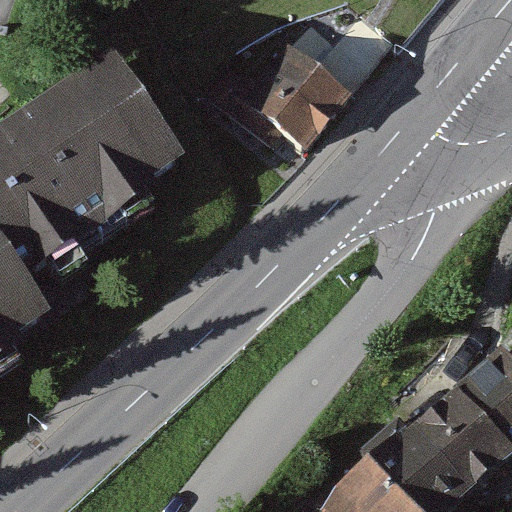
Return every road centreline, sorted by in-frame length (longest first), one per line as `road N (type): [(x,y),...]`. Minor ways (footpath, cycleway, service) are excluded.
road 1 (secondary): [(410,118),(269,276),(18,511)]
road 2 (tertiary): [(413,261),(200,511)]
road 3 (secondary): [(510,0),(410,118)]
road 4 (tertiary): [(413,261),(511,152)]
road 5 (tertiary): [(435,136),(438,191),(413,261)]
